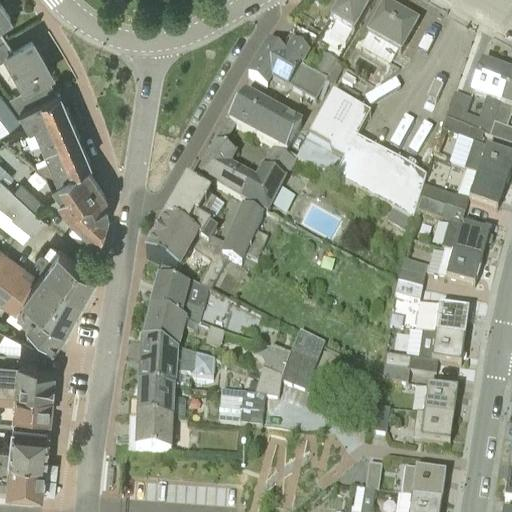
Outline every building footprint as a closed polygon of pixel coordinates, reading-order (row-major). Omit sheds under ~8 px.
[(354,36),(374,2),(370,0),(342,0),(329,22),(336,26),(329,38),(344,47),(351,35),(354,36)] [(0,41),(5,39),(0,30),(0,25),(10,18),(0,4),(0,41)] [(400,56),(417,27),(384,8),(368,37),(368,38),(397,54),(400,56)] [(304,36),(315,42),(318,36),(308,30),(304,36)] [(271,83),(288,93),(290,90),(302,69),(316,43),(293,31),(285,45),(291,49),(285,59),(268,48),(248,79),(267,90),(271,83)] [(51,74),(32,40),(12,51),(5,39),(0,41),(0,61),(7,57),(26,88),(10,98),(19,110),(55,94),(45,77),(51,74)] [(313,74),(326,81),(336,63),(323,55),(313,74)] [(489,139),(511,77),(483,67),(472,97),(486,102),(479,123),(466,118),(471,103),(454,97),(445,124),(446,124),(470,132),(489,139)] [(326,81),(313,74),(302,69),(290,90),(316,104),(326,87),(328,82),(327,82),(326,81)] [(511,115),(511,77),(489,139),(511,147),(511,132),(506,131),(511,115)] [(338,99),(353,108),(359,99),(343,90),(338,99)] [(77,130),(60,91),(55,94),(19,110),(18,110),(29,128),(4,139),(16,151),(40,139),(43,146),(77,130)] [(0,134),(18,120),(0,95),(0,134)] [(426,179),(356,142),(370,118),(353,108),(338,99),(333,96),(323,113),(323,114),(296,162),(335,182),(413,223),(416,214),(420,202),(423,190),(426,179)] [(261,143),(277,118),(244,100),(229,126),(236,130),(237,129),(261,143)] [(286,157),(291,148),(301,131),(277,118),(261,143),(286,157)] [(465,145),(470,132),(446,124),(441,136),(465,145)] [(91,162),(77,130),(43,146),(49,161),(36,167),(47,175),(53,185),(85,165),(91,162)] [(225,151),(227,147),(220,143),(198,180),(269,217),(296,165),(271,152),(256,182),(231,169),(237,158),(234,156),(225,151)] [(511,171),(511,161),(486,152),(473,148),(464,173),(477,177),(477,178),(506,188),(511,171)] [(103,191),(85,165),(53,185),(62,197),(60,198),(71,214),(70,214),(98,239),(108,212),(108,204),(103,191)] [(497,213),(506,188),(477,178),(468,203),(497,213)] [(0,206),(13,217),(12,218),(33,235),(46,220),(3,183),(0,187),(0,206)] [(210,229),(223,208),(209,200),(187,187),(166,224),(200,243),(210,229)] [(445,210),(449,198),(423,190),(420,202),(445,210)] [(461,230),(465,215),(445,210),(420,202),(416,214),(442,222),(441,224),(449,226),(459,229),(461,230)] [(268,240),(256,234),(263,220),(244,211),(227,248),(212,242),(217,234),(210,229),(200,243),(193,254),(211,266),(199,291),(208,296),(209,293),(210,294),(228,261),(242,268),(246,258),(257,263),(268,240)] [(406,232),(411,222),(393,212),(387,223),(406,232)] [(193,254),(200,243),(166,224),(146,259),(178,276),(181,272),(190,277),(186,284),(199,291),(211,266),(193,254)] [(489,238),(459,229),(449,226),(442,252),(452,255),(452,256),(482,264),(489,238)] [(35,283),(21,273),(25,267),(0,248),(0,278),(66,329),(66,328),(83,296),(45,269),(44,271),(35,283)] [(45,269),(83,296),(95,274),(59,249),(52,258),(42,251),(36,259),(42,264),(39,268),(44,271),(45,269)] [(482,264),(452,256),(444,254),(437,279),(445,281),(444,282),(474,290),(482,264)] [(425,279),(427,270),(403,264),(400,273),(425,279)] [(186,284),(184,289),(176,287),(178,280),(162,272),(151,314),(197,328),(201,312),(203,312),(208,296),(199,291),(186,284)] [(422,292),(425,279),(400,273),(398,286),(422,292)] [(66,329),(0,278),(0,303),(16,316),(17,314),(25,319),(22,322),(26,325),(25,326),(53,345),(66,329)] [(420,304),(422,292),(398,286),(395,299),(420,304)] [(438,310),(437,310),(419,308),(415,334),(434,337),(465,341),(468,315),(438,310)] [(195,335),(197,328),(151,314),(142,346),(176,353),(182,331),(195,335)] [(0,388),(52,394),(54,370),(38,368),(38,363),(0,359),(0,337),(3,332),(0,330),(0,388)] [(224,336),(211,332),(209,332),(205,347),(220,352),(225,336),(224,336)] [(5,344),(23,351),(27,341),(9,334),(5,344)] [(410,373),(436,378),(438,365),(461,368),(465,342),(422,335),(418,362),(386,358),(385,370),(410,373)] [(307,394),(324,348),(298,338),(290,357),(304,362),(294,389),(307,394)] [(177,355),(177,354),(176,353),(142,346),(139,392),(173,393),(178,393),(191,394),(191,381),(213,382),(214,364),(177,355)] [(261,378),(281,385),(294,389),(304,362),(290,357),(270,350),(261,378)] [(334,369),(329,366),(324,379),(329,381),(334,369)] [(408,387),(410,373),(385,370),(382,383),(408,387)] [(279,401),(281,385),(261,378),(254,398),(265,400),(279,401)] [(0,388),(0,401),(16,403),(14,427),(49,430),(52,394),(0,388)] [(453,421),(457,394),(426,390),(423,416),(453,421)] [(172,423),(173,393),(139,392),(138,422),(172,423)] [(239,429),(242,397),(221,395),(217,426),(239,429)] [(265,400),(254,398),(248,398),(246,413),(264,415),(265,400)] [(377,411),(373,435),(386,438),(390,412),(377,411)] [(264,415),(246,413),(244,428),(262,429),(264,415)] [(417,415),(415,429),(421,430),(419,443),(450,447),(453,421),(423,416),(417,415)] [(171,455),(172,423),(138,422),(136,454),(171,455)] [(0,456),(46,460),(49,430),(14,427),(12,446),(0,444),(0,456)] [(0,490),(43,494),(46,460),(0,456),(0,490)] [(374,494),(378,495),(382,469),(369,467),(365,493),(374,494)] [(442,504),(445,477),(406,472),(402,498),(442,504)] [(361,511),(371,511),(374,494),(365,493),(364,493),(361,511)] [(440,511),(442,504),(402,498),(398,498),(396,511),(440,511)]
